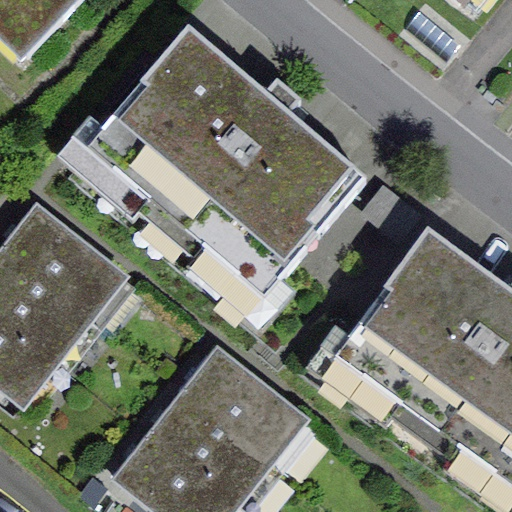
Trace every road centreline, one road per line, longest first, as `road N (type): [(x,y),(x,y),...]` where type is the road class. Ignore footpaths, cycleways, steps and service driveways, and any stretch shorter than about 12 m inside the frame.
road 1 (residential): [(266,0),(511,196)]
road 2 (unknown): [(419,125),(511,13)]
